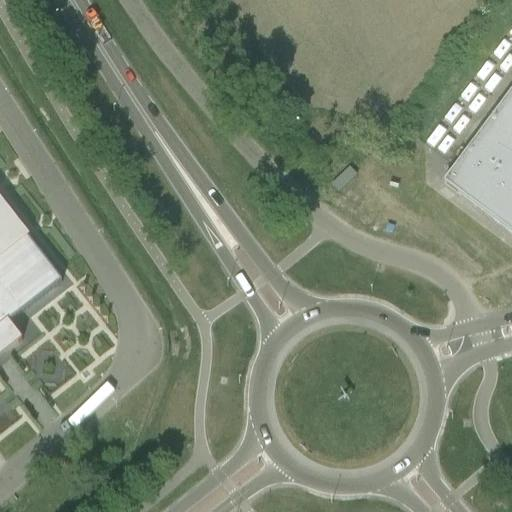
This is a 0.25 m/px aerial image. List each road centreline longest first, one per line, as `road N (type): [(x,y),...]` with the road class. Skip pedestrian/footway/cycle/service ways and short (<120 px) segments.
road 1 (unclassified): [(476,326),(458,292),(427,266),(329,227),(169,61),(126,0)]
road 2 (unclassified): [(0,489),(116,387),(133,359),(137,331),(127,302),(0,97)]
road 3 (primary): [(109,65),(125,104),(247,290),(271,344)]
road 4 (primary): [(315,312),(270,273),(109,65)]
